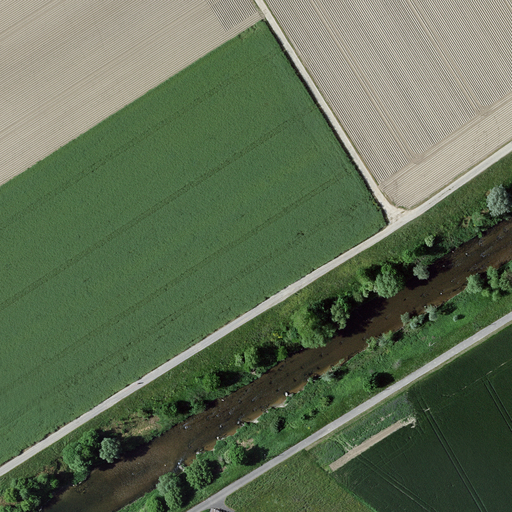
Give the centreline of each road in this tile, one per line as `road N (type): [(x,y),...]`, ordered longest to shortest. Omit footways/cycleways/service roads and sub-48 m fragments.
road 1 (track): [(0,473),(511,144)]
road 2 (track): [(192,511),(511,314)]
road 3 (track): [(258,0),(396,223)]
